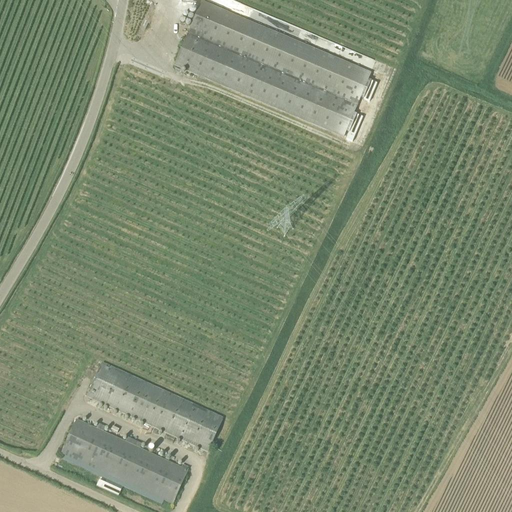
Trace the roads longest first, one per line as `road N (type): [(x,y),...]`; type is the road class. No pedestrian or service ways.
road 1 (unclassified): [(178,511),(348,165)]
road 2 (unclassified): [(0,299),(80,152),(123,0)]
road 3 (track): [(511,348),(418,511)]
road 4 (unclassified): [(130,511),(0,453)]
